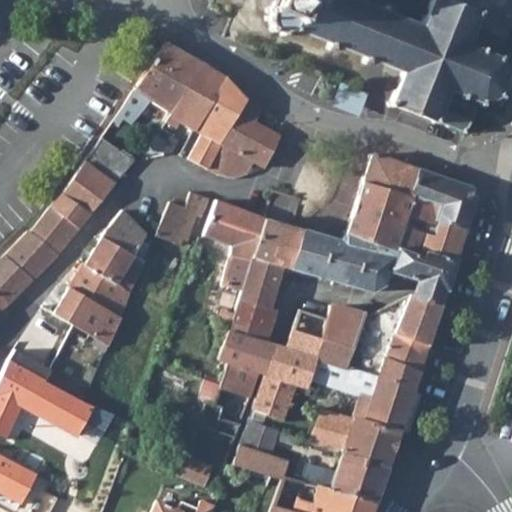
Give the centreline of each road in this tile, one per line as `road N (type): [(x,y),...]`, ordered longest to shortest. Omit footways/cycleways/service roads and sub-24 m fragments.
road 1 (residential): [(166,0),(0,213),(0,43),(44,0)]
road 2 (residential): [(7,332),(20,304),(128,186),(165,175),(249,198),(268,177)]
road 3 (tertiary): [(511,256),(450,448)]
road 4 (residential): [(177,0),(182,22),(248,77),(297,103)]
road 5 (residential): [(371,126),(345,201),(268,177)]
road 6 (residential): [(371,126),(511,167)]
